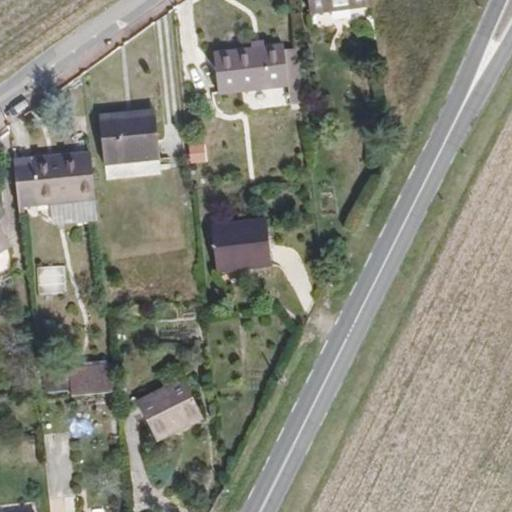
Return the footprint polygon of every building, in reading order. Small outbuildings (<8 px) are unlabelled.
[(356,14),(354,0),(287,0),(291,24),(356,14)] [(276,104),(272,77),(271,64),(202,74),(208,111),(276,104)] [(291,120),(285,75),(272,77),(276,104),(279,121),(291,120)] [(91,140),(141,133),(140,126),(90,131),(91,140)] [(144,175),(141,133),(91,140),(94,180),(144,175)] [(74,159),(33,165),(38,208),(79,204),(74,159)] [(0,211),(38,208),(33,165),(0,169),(0,211)] [(255,241),(202,247),(207,290),(260,283),(255,241)] [(9,252),(0,255),(0,270),(14,266),(9,252)] [(40,266),(41,293),(68,292),(67,265),(40,266)] [(72,411),(105,406),(102,381),(71,386),(72,411)] [(174,391),(130,416),(151,454),(167,445),(166,442),(193,426),(174,391)]
